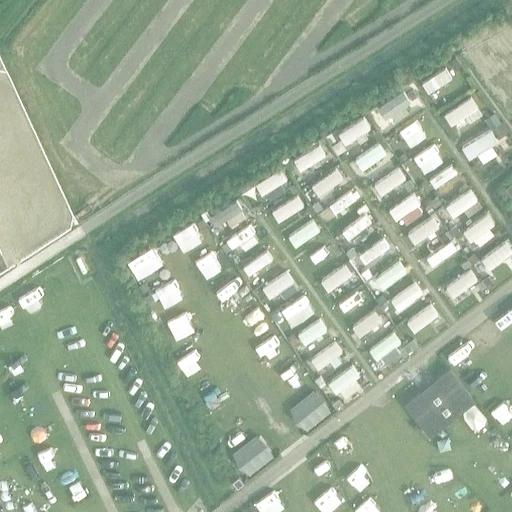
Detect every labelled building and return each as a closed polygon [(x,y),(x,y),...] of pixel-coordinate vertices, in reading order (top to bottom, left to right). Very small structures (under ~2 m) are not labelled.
[(469,59),(511,36),(511,24),(511,23),(463,47),(469,59)] [(448,67),(423,78),(428,89),(453,77),(448,67)] [(498,93),(511,84),(511,67),(490,81),(498,93)] [(405,90),(412,107),(424,103),(418,85),(405,90)] [(413,113),(404,92),(378,103),(387,124),(413,113)] [(446,111),(458,130),(484,113),(472,94),(446,111)] [(496,111),(486,117),(498,135),(508,129),(496,111)] [(346,141),(372,127),(365,115),(339,130),(346,141)] [(410,145),(427,134),(416,118),(400,129),(410,145)] [(502,148),(489,128),(466,142),(479,162),(502,148)] [(381,140),(357,156),(364,167),(388,151),(381,140)] [(295,156),(300,167),(326,153),(320,142),(295,156)] [(425,171),(444,159),(433,142),(414,154),(425,171)] [(436,185),(458,171),(453,162),(430,177),(436,185)] [(337,165),(312,183),(323,199),(348,181),(337,165)] [(401,165),(375,180),(385,198),(411,183),(401,165)] [(261,177),(267,197),(289,190),(283,170),(261,177)] [(469,214),(484,204),(471,187),(446,204),(453,214),(464,206),(469,214)] [(398,216),(423,198),(415,188),(390,205),(398,216)] [(336,209),(357,199),(352,189),(331,200),(336,209)] [(298,192),(275,205),(286,223),(309,210),(298,192)] [(218,226),(246,216),(240,200),(212,210),(218,226)] [(363,210),(344,231),(358,243),(377,222),(363,210)] [(498,230),(487,213),(465,227),(476,244),(498,230)] [(433,214),(407,231),(415,243),(440,225),(433,214)] [(306,244),(324,232),(312,215),(295,226),(306,244)] [(222,235),(226,249),(257,241),(253,227),(222,235)] [(385,236),(358,252),(367,268),(395,252),(385,236)] [(506,259),(511,268),(511,244),(507,238),(481,257),(490,270),(506,259)] [(427,253),(433,263),(459,248),(453,239),(427,253)] [(326,240),(305,256),(311,265),(332,248),(326,240)] [(150,274),(174,259),(163,241),(139,256),(150,274)] [(249,259),(262,276),(283,261),(270,244),(249,259)] [(189,261),(195,272),(208,265),(212,272),(225,265),(215,247),(189,261)] [(400,257),(374,277),(383,288),(409,269),(400,257)] [(321,276),(328,288),(354,274),(348,262),(321,276)] [(471,266),(446,283),(454,294),(479,277),(471,266)] [(231,270),(205,285),(212,296),(237,281),(231,270)] [(279,273),(261,284),(272,300),(290,289),(279,273)] [(151,285),(156,296),(180,284),(175,274),(151,285)] [(417,280),(391,295),(398,307),(424,291),(417,280)] [(293,325),(316,311),(304,293),(281,307),(293,325)] [(229,320),(253,304),(247,296),(223,312),(229,320)] [(189,299),(166,312),(174,324),(196,310),(189,299)] [(430,304),(407,317),(418,335),(441,323),(430,304)] [(363,337),(385,322),(375,307),(353,323),(363,337)] [(320,316),(298,331),(307,345),(329,330),(320,316)] [(187,354),(216,337),(207,322),(178,338),(187,354)] [(404,350),(392,331),(372,344),(384,363),(404,350)] [(309,355),(316,369),(345,355),(338,340),(309,355)] [(281,345),(254,361),(261,372),(288,356),(281,345)] [(223,346),(201,360),(214,380),(236,366),(223,346)] [(346,395),(364,382),(351,364),(322,384),(331,396),(342,388),(346,395)] [(449,367),(404,403),(430,436),(475,400),(449,367)] [(230,405),(248,395),(238,379),(220,389),(230,405)] [(258,398),(233,412),(240,423),(265,409),(258,398)] [(275,424),(250,439),(262,458),(287,442),(275,424)] [(361,462),(345,476),(357,489),(373,475),(361,462)] [(243,483),(238,477),(232,481),(237,488),(243,483)]
